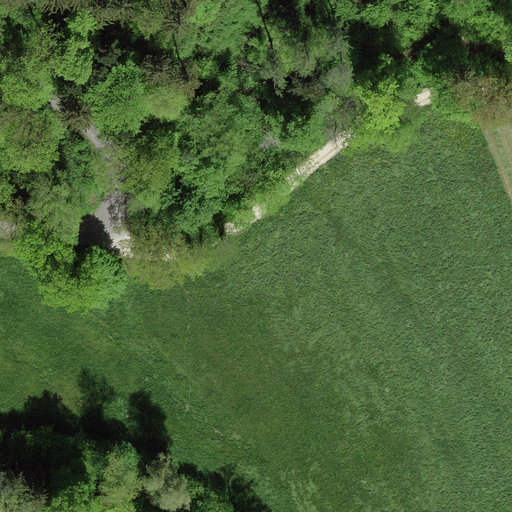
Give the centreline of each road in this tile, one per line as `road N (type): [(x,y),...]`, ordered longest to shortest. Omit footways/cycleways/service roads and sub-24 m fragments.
road 1 (track): [(511,82),(407,102),(254,223),(123,261),(84,259)]
road 2 (residential): [(0,238),(84,259),(108,231),(115,203),(110,154),(97,133),(0,59)]
